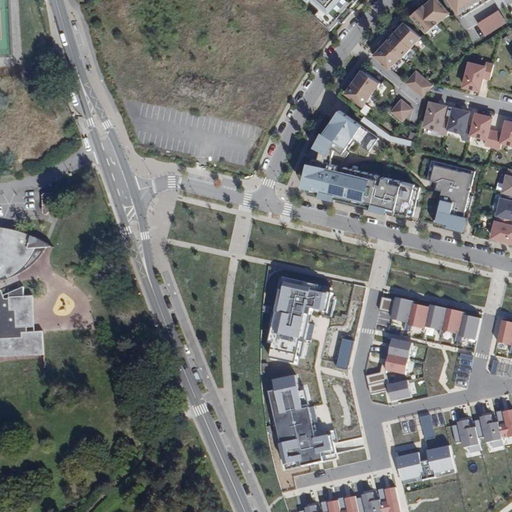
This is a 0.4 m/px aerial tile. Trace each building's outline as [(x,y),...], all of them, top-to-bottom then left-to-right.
[(310,0),(318,7),(312,15),(326,27),(346,5),(348,7),(355,0),(354,0),(310,0)] [(437,0),(430,0),(425,5),(441,22),(450,13),(437,0)] [(489,0),(448,0),(460,18),(489,0)] [(425,5),(415,14),(431,31),(441,22),(425,5)] [(504,20),(497,8),(474,21),(482,34),(504,20)] [(421,37),(404,22),(394,32),(410,47),(421,37)] [(400,58),(410,47),(394,32),(384,43),(399,57),(400,58)] [(399,57),(384,43),(372,54),(388,68),(399,57)] [(485,66),(467,61),(460,88),(479,93),(483,78),(490,80),(494,64),(486,61),(485,66)] [(362,69),(354,80),(372,94),(381,82),(362,69)] [(415,70),(405,82),(411,87),(421,75),(415,70)] [(427,80),(421,75),(411,87),(416,92),(427,80)] [(354,80),(345,92),(363,105),(372,94),(354,80)] [(427,80),(416,92),(422,97),(432,85),(427,80)] [(402,98),(392,110),(397,115),(408,104),(402,98)] [(447,106),(428,100),(421,127),(440,131),(439,134),(447,136),(448,131),(445,130),(448,119),(444,118),(447,106)] [(414,108),(408,104),(397,115),(403,120),(414,108)] [(452,107),(448,119),(445,130),(448,131),(462,135),(461,139),(468,141),(469,136),(471,124),(466,124),(469,111),(452,107)] [(339,108),(333,118),(357,134),(355,136),(366,144),(375,133),(339,108)] [(474,112),(471,124),(469,136),(486,140),(484,145),(492,148),(495,131),(489,129),(492,117),(474,112)] [(333,118),(316,142),(341,160),(348,150),(346,148),(348,146),(349,146),(355,136),(357,134),(333,118)] [(500,132),(495,131),(492,148),(497,149),(498,143),(511,147),(511,121),(504,120),(500,132)] [(335,162),(309,156),(303,179),(309,181),(307,188),(316,190),(315,192),(331,196),(332,193),(368,203),(368,206),(384,210),(385,207),(405,213),(406,211),(411,213),(418,183),(342,164),(340,172),(333,170),(335,162)] [(439,191),(432,219),(459,226),(464,205),(468,206),(471,194),(468,193),(474,170),(433,160),(427,185),(444,189),(443,192),(439,191)] [(504,174),(499,194),(502,194),(511,196),(511,168),(508,168),(506,175),(504,174)] [(44,215),(62,196),(58,193),(43,194),(40,197),(41,212),(44,215)] [(511,196),(502,194),(501,198),(499,197),(494,216),(496,217),(511,220),(511,196)] [(511,224),(510,224),(511,220),(496,217),(495,220),(493,220),(488,238),(511,244),(511,224)] [(0,357),(39,358),(39,337),(19,336),(19,332),(30,332),(30,302),(23,302),(24,294),(9,298),(9,304),(4,303),(0,291),(0,283),(7,280),(8,284),(18,275),(24,268),(29,260),(32,250),(43,248),(45,244),(14,230),(0,230),(0,357)] [(329,294),(329,289),(279,279),(267,341),(270,343),(267,358),(295,365),(303,340),(312,343),(314,326),(310,324),(313,314),(330,318),(336,299),(331,298),(329,294)] [(412,302),(395,298),(390,321),(407,325),(411,306),(412,302)] [(390,311),(390,299),(381,300),(382,311),(390,311)] [(428,309),(411,306),(407,325),(407,327),(424,330),(425,327),(428,309)] [(429,306),(428,309),(425,327),(442,331),(447,309),(429,306)] [(463,313),(447,309),(442,331),(458,335),(462,316),(463,313)] [(481,319),(462,316),(458,335),(458,337),(477,341),(481,319)] [(511,323),(501,321),(496,343),(511,346),(511,323)] [(409,361),(412,344),(390,340),(387,355),(409,361)] [(409,361),(387,355),(384,371),(406,376),(409,361)] [(312,440),(297,374),(270,381),(278,415),(289,413),(295,441),(275,445),(283,471),(338,459),(331,436),(312,440)] [(371,392),(386,390),(384,374),(369,376),(371,392)] [(408,381),(387,386),(391,403),(411,399),(408,381)] [(496,412),(498,422),(501,438),(507,437),(508,439),(511,437),(511,410),(503,412),(502,411),(496,412)] [(474,421),(475,428),(478,438),(482,438),(483,443),(491,443),(492,449),(503,446),(501,438),(498,422),(495,423),(492,415),(478,418),(479,421),(474,421)] [(457,426),(452,427),(456,442),(461,442),(462,449),(468,449),(469,454),(481,451),(478,438),(475,428),(471,428),(470,420),(456,423),(457,426)] [(419,454),(395,459),(400,484),(454,471),(449,447),(425,452),(426,460),(420,461),(419,454)] [(302,509),(303,511),(298,511),(401,511),(396,487),(302,509)]
